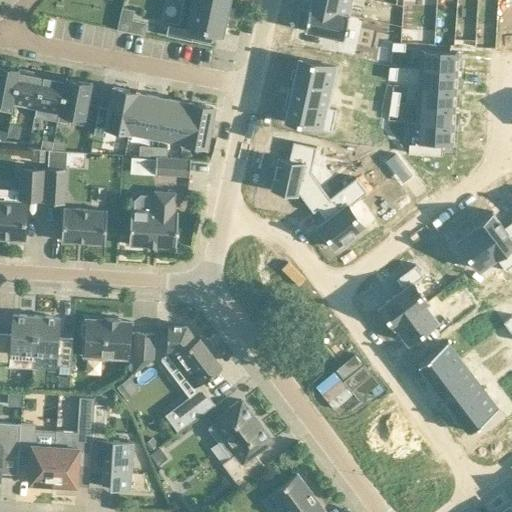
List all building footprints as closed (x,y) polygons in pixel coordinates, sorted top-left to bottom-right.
[(227,7),(194,0),(182,0),(178,22),(169,20),(166,35),(191,40),(194,27),(222,33),(227,7)] [(309,4),(309,5),(348,14),(348,13),(347,13),(350,0),(311,0),(310,5),(309,4)] [(309,5),(304,29),(325,33),(342,37),(343,37),(348,14),(309,5)] [(147,22),(132,19),(134,9),(121,6),(116,29),(144,34),(147,22)] [(49,16),(46,34),(61,36),(63,17),(49,16)] [(418,30),(402,28),(401,40),(417,41),(418,30)] [(511,32),(502,31),(501,48),(511,48),(511,32)] [(325,33),(322,48),(338,51),(342,37),(325,33)] [(404,50),(405,42),(392,41),(392,49),(404,50)] [(421,49),(420,68),(457,70),(457,60),(458,60),(458,52),(458,51),(421,49)] [(299,58),(294,79),(331,87),(336,66),(299,58)] [(19,69),(0,65),(0,99),(1,99),(0,102),(0,109),(11,112),(13,102),(19,69)] [(398,67),(389,66),(388,78),(396,79),(398,67)] [(420,68),(419,86),(456,88),(456,78),(457,78),(457,70),(420,68)] [(43,74),(19,69),(13,102),(37,106),(43,74)] [(67,78),(43,74),(37,106),(59,111),(61,111),(67,78)] [(92,83),(67,78),(61,111),(59,111),(57,120),(69,123),(71,113),(86,116),(92,83)] [(294,79),(290,99),(327,107),(327,106),(331,87),(294,79)] [(99,107),(94,133),(105,135),(106,126),(131,131),(138,93),(129,91),(130,89),(113,86),(109,108),(99,107)] [(419,86),(417,104),(455,106),(455,96),(456,96),(456,88),(419,86)] [(400,91),(392,90),(390,102),(399,103),(400,91)] [(156,136),(163,98),(138,93),(131,131),(156,136)] [(181,141),(189,102),(163,98),(156,136),(181,141)] [(290,99),(285,120),(331,130),(336,108),(327,106),(327,107),(290,99)] [(211,122),(214,106),(198,102),(197,104),(191,103),(191,101),(190,101),(189,102),(181,141),(207,146),(208,135),(211,122)] [(397,115),(399,103),(390,102),(389,114),(397,115)] [(417,104),(416,122),(453,124),(454,114),(455,106),(417,104)] [(371,108),(369,116),(382,119),(383,111),(371,108)] [(211,122),(208,135),(217,137),(219,123),(211,122)] [(409,143),(408,152),(441,154),(442,143),(452,143),(453,132),(454,124),(453,124),(416,122),(415,143),(409,143)] [(52,149),(64,150),(66,138),(55,136),(54,142),(52,149)] [(42,140),(41,149),(52,149),(54,142),(42,140)] [(277,156),(270,189),(297,195),(298,192),(312,211),(357,177),(356,176),(329,197),(311,172),(316,146),(293,141),(289,158),(277,156)] [(153,146),(139,145),(138,155),(152,156),(153,146)] [(156,156),(167,157),(167,147),(153,146),(153,156),(156,156)] [(32,161),(44,161),(44,150),(32,149),(32,161)] [(394,171),(403,164),(395,153),(386,160),(394,171)] [(190,175),(191,158),(166,157),(156,156),(155,173),(190,175)] [(45,202),(64,203),(66,168),(47,167),(45,202)] [(41,199),(43,169),(23,168),(21,190),(10,189),(9,202),(0,201),(0,236),(24,238),(26,203),(26,198),(41,199)] [(357,177),(312,211),(313,211),(318,208),(326,219),(318,225),(335,247),(364,226),(348,205),(367,191),(357,177)] [(154,194),(140,193),(134,200),(133,208),(131,208),(129,244),(176,247),(178,211),(174,211),(176,192),(154,190),(154,194)] [(105,243),(107,210),(63,207),(61,240),(105,243)] [(492,211),(473,225),(474,227),(496,255),(506,268),(511,263),(511,220),(504,227),(492,211)] [(473,227),(457,240),(478,268),(495,256),(505,269),(506,268),(496,255),(474,227),(473,225),(472,225),(473,227)] [(433,246),(439,255),(448,248),(441,240),(433,246)] [(403,287),(379,306),(393,325),(427,300),(414,282),(424,275),(415,263),(396,278),(403,287)] [(468,290),(450,304),(460,317),(485,297),(476,285),(475,285),(477,289),(471,294),(468,290)] [(427,300),(393,325),(394,326),(395,324),(408,341),(437,319),(424,303),(427,300)] [(511,314),(511,310),(505,300),(494,309),(503,321),(511,314)] [(10,352),(34,353),(36,315),(12,314),(11,334),(0,333),(0,361),(10,362),(10,352)] [(511,314),(503,321),(511,332),(511,314)] [(60,317),(36,315),(34,353),(57,355),(57,365),(71,366),(73,338),(59,337),(60,317)] [(85,336),(84,355),(106,356),(106,358),(121,359),(122,352),(130,353),(131,321),(119,320),(119,319),(105,318),(105,320),(86,318),(86,324),(83,324),(83,336),(85,336)] [(186,325),(167,324),(166,350),(193,387),(205,378),(221,366),(199,336),(196,338),(186,325)] [(155,333),(135,332),(133,372),(153,357),(155,333)] [(448,341),(418,364),(430,381),(461,358),(448,341)] [(461,358),(430,381),(443,397),(473,375),(461,358)] [(473,375),(443,397),(455,414),(485,391),(473,375)] [(117,387),(123,395),(129,390),(123,382),(117,387)] [(485,391),(455,414),(468,431),(498,408),(485,391)] [(214,423),(208,428),(218,442),(225,437),(236,452),(230,457),(222,463),(239,485),(264,466),(255,453),(272,440),(242,400),(239,402),(237,400),(228,407),(229,409),(213,421),(214,423)] [(92,442),(104,443),(101,483),(110,483),(110,488),(131,489),(150,489),(143,473),(132,472),(134,441),(105,439),(107,404),(94,403),(92,432),(92,442)] [(3,452),(19,453),(21,423),(0,421),(0,480),(1,481),(3,452)] [(29,482),(53,484),(55,446),(56,429),(35,428),(36,422),(21,421),(21,423),(19,453),(18,461),(30,462),(29,482)] [(78,465),(90,466),(92,442),(92,432),(56,429),(55,446),(53,484),(77,486),(78,465)] [(322,511),(325,510),(297,473),(271,492),(286,511),(322,511)]
